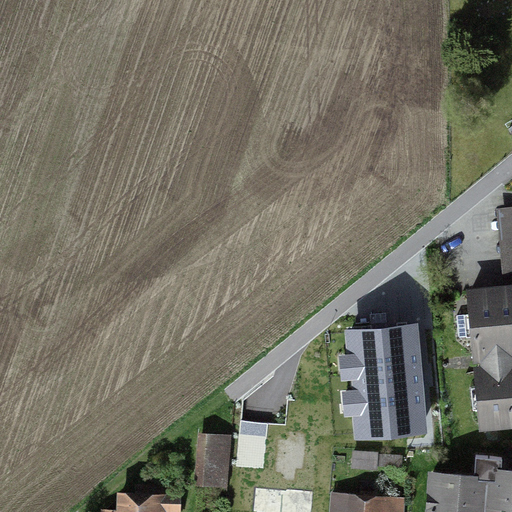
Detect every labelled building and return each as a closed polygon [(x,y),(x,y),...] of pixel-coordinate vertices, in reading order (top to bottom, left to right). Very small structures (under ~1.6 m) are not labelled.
[(511,280),(511,214),(500,215),(506,281),(511,280)] [(511,292),(478,296),(484,366),(491,366),(492,373),(484,374),(489,434),(511,432),(511,292)] [(411,328),(352,334),(362,430),(421,424),(411,328)] [(231,440),(201,438),(198,489),(228,491),(231,440)] [(378,456),(355,455),(354,473),(378,474),(378,456)] [(511,511),(511,475),(511,476),(511,463),(476,461),(475,480),(436,478),(433,511),(511,511)] [(184,511),(185,497),(124,496),(123,511),(184,511)] [(404,511),(405,502),(333,497),(332,511),(404,511)] [(310,511),(311,504),(296,503),(295,511),(310,511)]
